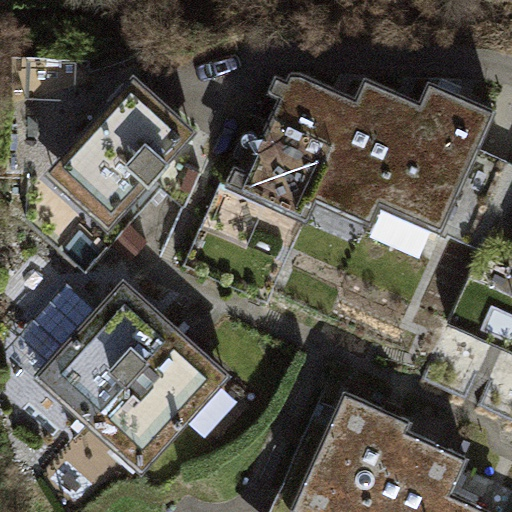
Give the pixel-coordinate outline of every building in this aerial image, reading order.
[(291,76),(279,71),(225,189),(307,224),(317,202),(373,228),(382,209),(446,237),(481,153),(496,114),(430,87),(423,106),(366,83),(358,102),(302,76),(291,76)] [(197,136),(136,76),(44,177),(108,232),(197,136)] [(511,165),(481,153),(446,237),(511,267),(511,165)] [(175,332),(122,282),(96,310),(57,278),(0,337),(0,349),(90,423),(175,332)] [(229,379),(175,332),(90,423),(145,476),(229,379)] [(413,426),(344,393),(292,511),(485,511),(454,497),(470,464),(409,435),(413,426)]
